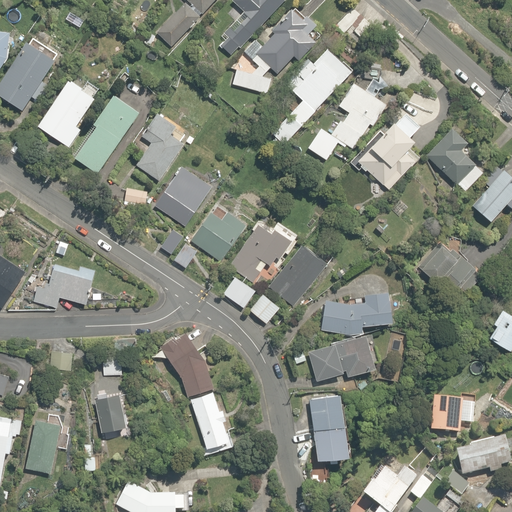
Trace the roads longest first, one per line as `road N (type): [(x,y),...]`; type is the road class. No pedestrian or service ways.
road 1 (residential): [(302,511),(267,366),(254,343),(190,300)]
road 2 (residential): [(190,300),(0,169)]
road 3 (residential): [(0,327),(142,323),(190,300)]
road 4 (residential): [(390,0),(511,108)]
